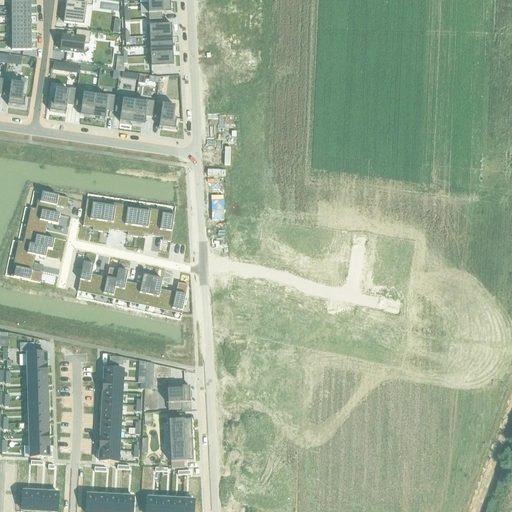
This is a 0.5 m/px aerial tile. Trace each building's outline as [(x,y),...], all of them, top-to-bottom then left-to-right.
[(30,0),(12,0),(12,9),(30,8),(30,0)] [(67,3),(64,24),(84,27),(86,6),(92,7),(93,0),(77,0),(77,5),(67,3)] [(171,3),(148,4),(149,21),(162,20),(161,14),(167,14),(171,14),(171,9),(171,3)] [(30,8),(12,9),(12,17),(30,17),(30,8)] [(30,17),(12,17),(13,26),(30,26),(30,17)] [(30,26),(13,26),(13,35),(30,34),(30,26)] [(172,26),(147,27),(147,38),(150,38),(172,36),(172,32),(172,26)] [(63,37),(61,52),(83,55),(84,44),(89,45),(90,33),(77,31),(76,38),(74,38),(71,37),(71,38),(63,37)] [(30,34),(13,35),(13,43),(30,43),(30,34)] [(172,36),(150,38),(150,48),(173,47),(173,43),(172,36)] [(30,43),(13,43),(13,52),(31,52),(30,43)] [(173,47),(150,48),(151,58),(173,57),(173,53),(173,48),(173,47)] [(173,57),(151,58),(151,69),(174,67),(174,63),(173,57)] [(5,83),(3,96),(10,97),(8,107),(9,107),(24,109),(26,98),(23,97),(25,86),(5,83)] [(52,102),(50,113),(65,115),(66,115),(67,106),(73,107),(76,90),(70,89),(69,92),(56,91),(54,102),(52,102)] [(78,92),(76,107),(82,108),(80,117),(93,119),(97,95),(78,92)] [(97,95),(93,119),(105,121),(107,112),(113,113),(115,97),(97,95)] [(117,98),(115,113),(121,114),(120,123),(121,123),(132,125),(136,100),(117,98)] [(136,100),(132,125),(145,127),(146,117),(152,118),(155,103),(136,100)] [(156,105),(154,119),(160,120),(159,129),(160,129),(175,131),(177,120),(174,120),(176,108),(156,105)] [(34,210),(55,215),(56,208),(63,209),(66,210),(68,202),(69,200),(42,194),(42,195),(41,203),(38,202),(36,210),(34,210)] [(87,201),(83,227),(93,229),(92,232),(100,233),(104,207),(103,206),(94,205),(94,202),(87,201)] [(104,207),(100,233),(108,234),(109,231),(118,232),(122,206),(121,206),(115,205),(114,208),(105,207),(104,207)] [(122,206),(118,232),(127,234),(127,237),(135,238),(139,212),(138,212),(129,210),(129,207),(123,206),(122,206)] [(27,226),(27,227),(46,231),(48,224),(58,226),(59,221),(60,216),(55,215),(34,210),(34,211),(32,219),(29,218),(27,226)] [(139,212),(135,238),(143,239),(143,236),(153,237),(157,211),(156,211),(150,210),(149,213),(140,212),(139,212)] [(157,211),(153,237),(162,239),(162,242),(170,243),(174,217),(173,217),(163,215),(164,212),(157,211)] [(221,221),(217,250),(225,252),(226,248),(235,250),(239,223),(238,223),(232,222),(231,225),(222,224),(222,221),(221,221)] [(239,223),(235,250),(244,251),(244,254),(252,256),(256,226),(255,229),(246,227),(246,224),(240,223),(239,223)] [(256,226),(252,256),(262,257),(263,247),(271,248),(274,228),(273,228),(265,227),(264,230),(257,229),(257,226),(256,226)] [(22,243),(22,244),(48,249),(52,250),(54,245),(55,241),(44,239),(46,231),(27,227),(27,228),(27,229),(25,236),(28,236),(27,244),(22,243)] [(274,228),(271,248),(279,249),(277,259),(287,261),(291,231),(290,234),(282,233),(283,230),(274,229),(274,228)] [(291,231),(287,261),(295,262),(295,258),(305,260),(309,234),(308,233),(301,233),(301,236),(291,234),(292,231),(291,231)] [(309,234),(305,260),(314,261),(314,264),(322,266),(326,236),(325,236),(325,239),(315,238),(316,235),(309,234)] [(326,236),(322,266),(330,267),(330,263),(340,265),(344,239),(336,238),(336,241),(326,239),(327,236),(326,236)] [(15,260),(34,264),(35,257),(42,258),(45,259),(47,254),(48,249),(22,244),(21,244),(20,252),(17,252),(15,260)] [(377,244),(375,254),(385,255),(384,263),(404,266),(404,265),(405,257),(402,257),(403,249),(406,249),(407,248),(377,244)] [(15,261),(13,269),(16,270),(14,277),(14,279),(40,284),(42,274),(32,272),(34,264),(15,260),(15,261)] [(84,263),(78,290),(79,290),(87,292),(86,295),(95,296),(95,297),(99,277),(92,276),(94,266),(88,264),(84,263)] [(373,269),(372,279),(401,283),(401,282),(398,282),(399,274),(403,275),(404,266),(384,263),(383,270),(373,269)] [(99,277),(95,297),(96,297),(104,299),(105,295),(112,297),(113,297),(119,271),(109,269),(107,279),(99,277)] [(119,271),(113,297),(114,297),(121,299),(121,302),(129,304),(130,304),(134,285),(126,283),(128,273),(119,271)] [(134,285),(130,304),(138,306),(139,303),(147,305),(153,278),(143,276),(141,286),(134,285)] [(153,278),(147,305),(148,305),(156,307),(155,310),(163,311),(164,312),(168,292),(161,291),(163,281),(153,278)] [(372,279),(371,287),(374,287),(373,297),(399,301),(399,300),(400,293),(397,293),(398,283),(401,284),(401,283),(372,279)] [(168,292),(164,312),(165,312),(173,313),(173,310),(181,312),(182,312),(188,286),(178,284),(176,294),(168,292)] [(235,296),(229,326),(230,326),(231,323),(239,324),(238,327),(246,329),(247,329),(251,310),(243,308),(245,298),(235,296)] [(251,310),(247,329),(256,331),(256,328),(264,330),(263,333),(264,333),(270,304),(261,302),(258,312),(251,310)] [(270,304),(264,333),(265,333),(265,330),(273,332),(272,335),(281,337),(285,317),(277,316),(280,306),(270,304)] [(285,317),(281,337),(282,337),(290,339),(291,336),(298,337),(298,340),(305,311),(295,309),(293,319),(285,317)] [(305,311),(298,340),(299,337),(308,339),(308,336),(316,337),(315,340),(316,341),(322,312),(313,310),(311,320),(304,318),(305,311)] [(322,312),(316,341),(317,341),(317,338),(325,340),(324,343),(332,344),(333,345),(337,326),(330,324),(332,314),(322,312)] [(337,326),(333,345),(334,345),(342,347),(343,344),(350,345),(350,348),(357,320),(347,317),(345,327),(337,326)] [(357,320),(350,348),(351,349),(352,346),(359,347),(359,350),(367,352),(372,333),(364,331),(366,322),(357,320)] [(372,333),(367,352),(368,352),(376,354),(377,351),(385,353),(384,356),(385,356),(392,327),(382,325),(379,335),(372,333)] [(34,345),(20,345),(20,353),(34,353),(34,345)] [(46,355),(27,355),(28,367),(47,367),(46,355)] [(47,367),(28,367),(28,379),(47,378),(47,367)] [(104,371),(104,383),(123,383),(123,372),(104,371)] [(47,378),(28,379),(28,390),(47,390),(47,378)] [(104,383),(103,394),(122,395),(123,383),(104,383)] [(233,387),(228,409),(241,412),(246,390),(233,387)] [(179,391),(167,391),(168,411),(182,410),(181,404),(191,404),(191,403),(190,403),(190,388),(179,388),(179,391)] [(47,390),(28,390),(28,402),(48,401),(47,390)] [(246,390),(241,412),(254,415),(259,393),(246,390)] [(259,393),(254,415),(267,417),(272,395),(259,393)] [(103,394),(102,405),(122,406),(122,395),(103,394)] [(272,395),(267,417),(280,420),(285,398),(272,395)] [(285,398),(280,420),(293,423),(298,401),(285,398)] [(48,401),(28,402),(29,413),(48,412),(48,401)] [(298,401),(293,423),(306,426),(311,404),(298,401)] [(311,404),(306,426),(319,429),(324,407),(311,404)] [(102,405),(102,417),(121,418),(122,406),(102,405)] [(324,407),(319,429),(332,431),(336,409),(324,407)] [(336,409),(332,431),(345,434),(349,412),(336,409)] [(48,412),(29,413),(29,424),(48,424),(48,412)] [(349,412),(345,434),(358,437),(363,415),(349,412)] [(182,415),(169,416),(169,433),(192,432),(192,431),(192,428),(191,421),(182,421),(182,415)] [(102,417),(101,428),(120,429),(121,418),(102,417)] [(48,424),(29,424),(29,436),(49,435),(48,424)] [(101,428),(101,439),(120,440),(120,429),(101,428)] [(192,432),(169,433),(170,443),(193,442),(192,441),(192,438),(192,432)] [(49,435),(29,436),(30,447),(49,447),(49,435)] [(101,439),(100,451),(119,452),(120,440),(101,439)] [(193,442),(170,443),(170,454),(193,452),(193,448),(193,442)] [(30,447),(23,447),(24,459),(30,459),(49,458),(49,447),(30,447)] [(100,451),(99,463),(119,464),(119,452),(100,451)] [(193,452),(170,454),(171,470),(184,469),(184,463),(194,463),(193,462),(193,458),(193,452)] [(70,463),(58,463),(57,484),(70,484),(70,463)] [(24,492),(23,511),(27,511),(34,511),(35,493),(24,492)] [(35,493),(34,511),(45,511),(47,494),(35,493)] [(47,494),(45,511),(57,511),(59,494),(47,494)] [(87,496),(86,511),(98,511),(99,497),(87,496)] [(99,497),(98,511),(109,511),(110,497),(99,497)] [(110,497),(109,511),(121,511),(122,498),(110,497)] [(122,498),(121,511),(132,511),(134,498),(122,498)] [(148,499),(147,511),(159,511),(160,500),(148,499)] [(160,500),(159,511),(170,511),(171,500),(160,500)] [(171,500),(170,511),(181,511),(182,501),(171,500)] [(182,501),(181,511),(193,511),(194,502),(182,501)]
